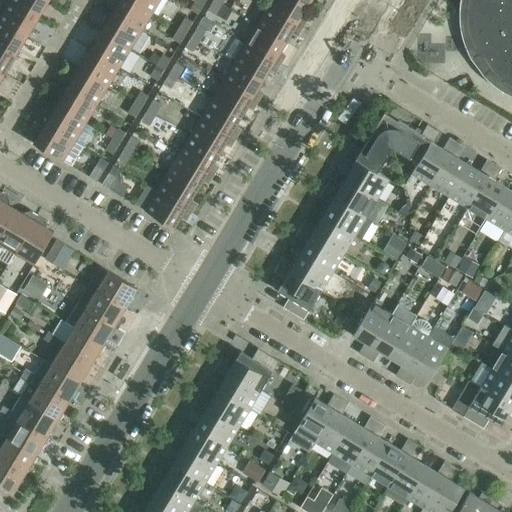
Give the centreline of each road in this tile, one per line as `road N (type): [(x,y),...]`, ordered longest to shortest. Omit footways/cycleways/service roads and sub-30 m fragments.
road 1 (residential): [(205,288),(511,466)]
road 2 (tertiary): [(205,288),(343,55)]
road 3 (tertiary): [(66,511),(205,288)]
road 4 (residential): [(205,288),(0,165)]
road 5 (residential): [(511,155),(343,55)]
road 6 (residential): [(0,143),(87,0)]
